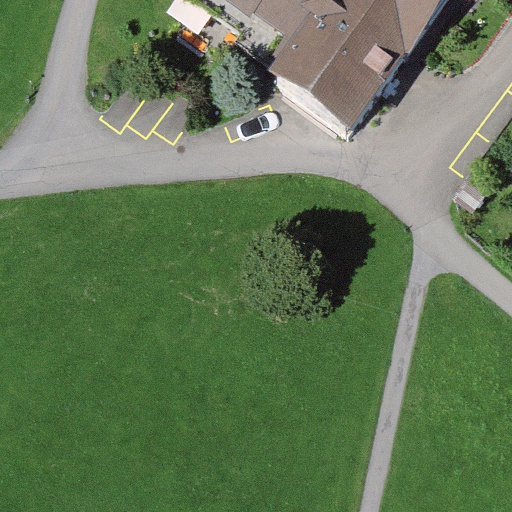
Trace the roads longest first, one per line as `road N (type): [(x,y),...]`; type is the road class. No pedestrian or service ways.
road 1 (unclassified): [(0,184),(257,156),(348,163),(413,199),(442,248),(511,302)]
road 2 (track): [(374,511),(418,277),(442,248)]
